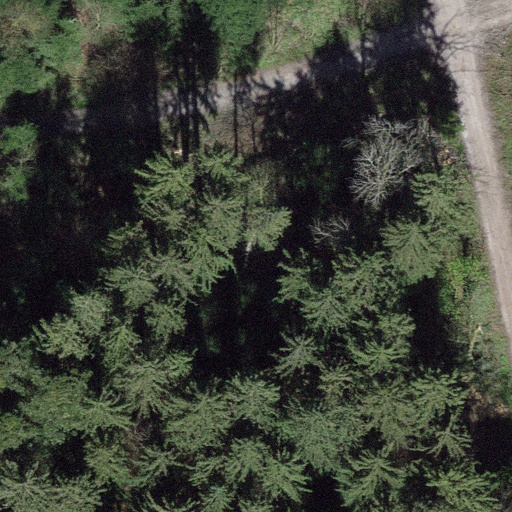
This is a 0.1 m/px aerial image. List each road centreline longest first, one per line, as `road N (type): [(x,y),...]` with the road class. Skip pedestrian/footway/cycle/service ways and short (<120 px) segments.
road 1 (track): [(0,128),(124,112),(511,13)]
road 2 (track): [(511,309),(449,0)]
